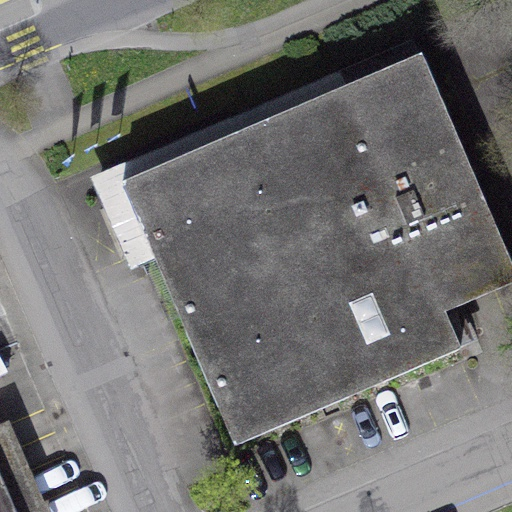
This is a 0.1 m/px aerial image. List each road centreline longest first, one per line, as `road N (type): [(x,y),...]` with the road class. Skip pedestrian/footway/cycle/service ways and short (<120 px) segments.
road 1 (unclassified): [(0,164),(147,511)]
road 2 (unclassified): [(511,464),(396,511)]
